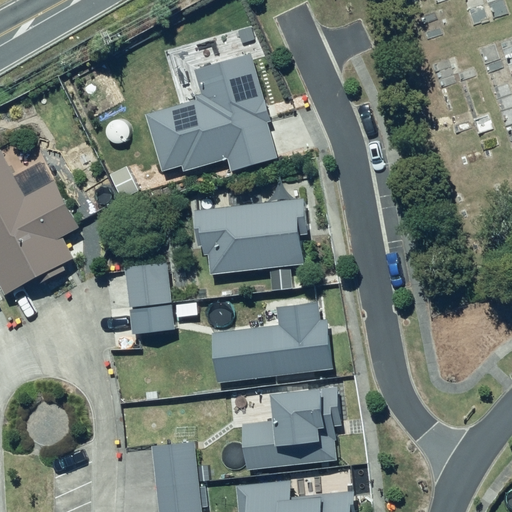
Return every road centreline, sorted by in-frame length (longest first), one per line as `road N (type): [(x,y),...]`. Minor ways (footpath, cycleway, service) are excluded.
road 1 (residential): [(466,469),(389,383),(360,184),(290,18)]
road 2 (residential): [(0,377),(14,360),(56,353),(87,368),(101,402),(103,511)]
